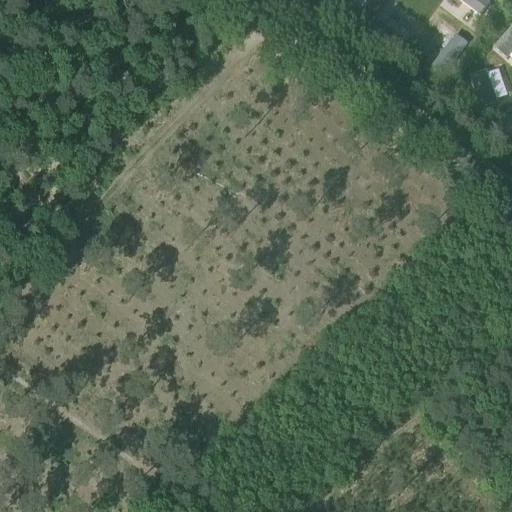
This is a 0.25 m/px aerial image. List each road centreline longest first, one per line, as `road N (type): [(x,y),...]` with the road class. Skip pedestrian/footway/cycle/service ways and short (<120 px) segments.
road 1 (unclassified): [(511,198),(251,0)]
road 2 (track): [(511,325),(296,511)]
road 3 (track): [(0,363),(205,511)]
